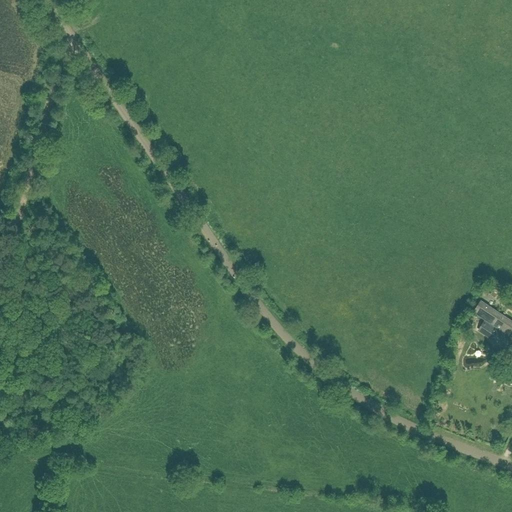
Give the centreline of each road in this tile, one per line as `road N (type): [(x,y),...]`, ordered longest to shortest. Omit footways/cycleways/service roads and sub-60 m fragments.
road 1 (tertiary): [(511,466),(420,432),(314,365),(253,299),(44,0)]
road 2 (track): [(17,223),(64,52),(74,42)]
